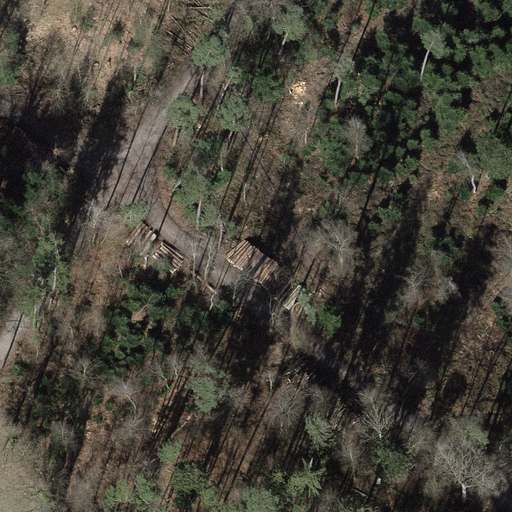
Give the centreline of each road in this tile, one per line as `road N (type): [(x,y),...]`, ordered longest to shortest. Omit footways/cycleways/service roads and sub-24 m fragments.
road 1 (track): [(0,89),(511,501)]
road 2 (track): [(252,0),(112,178),(0,366)]
